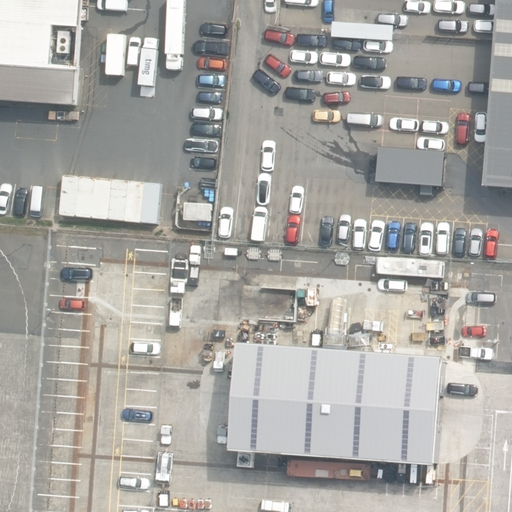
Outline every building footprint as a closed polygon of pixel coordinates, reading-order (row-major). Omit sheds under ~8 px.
[(0,0),(0,99),(79,105),(86,0),(0,0)] [(511,186),(511,0),(502,0),(490,185),(511,186)] [(322,8),(320,33),(408,38),(410,12),(322,8)] [(126,21),(100,22),(102,77),(128,76),(126,21)] [(379,180),(446,185),(448,150),(382,146),(379,180)] [(164,182),(92,175),(87,217),(160,224),(164,182)] [(216,203),(187,202),(186,219),(215,220),(216,203)]
